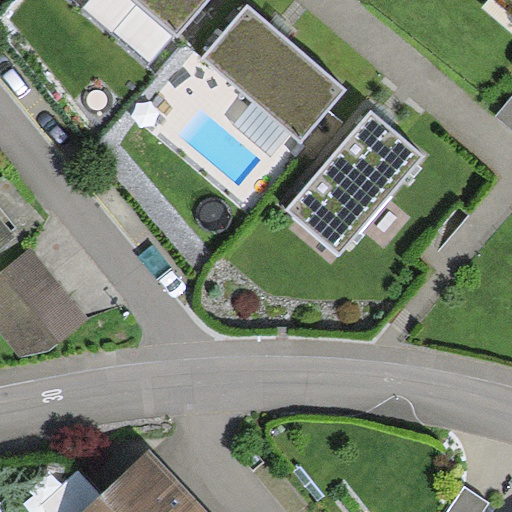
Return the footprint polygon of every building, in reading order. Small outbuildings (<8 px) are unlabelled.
[(205,0),(137,0),(178,33),(205,0)] [(345,92),(250,9),(207,58),(303,140),(345,92)] [(511,88),(490,116),(511,133),(511,88)] [(408,155),(361,115),(278,213),(325,253),(408,155)] [(63,316),(17,257),(0,270),(0,342),(11,357),(63,316)] [(219,511),(152,441),(77,511),(219,511)] [(491,511),(494,508),(468,494),(457,511),(491,511)]
